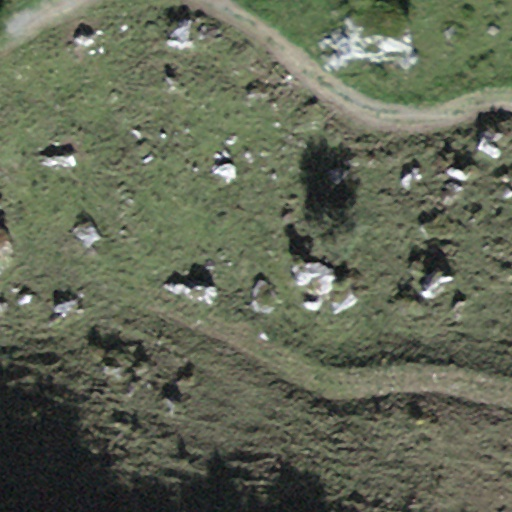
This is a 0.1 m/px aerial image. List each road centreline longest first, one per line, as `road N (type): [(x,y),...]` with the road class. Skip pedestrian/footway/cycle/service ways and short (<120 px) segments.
road 1 (track): [(0,186),(68,264),(143,305),(221,329),(336,386),(401,381),(511,393)]
road 2 (track): [(186,0),(245,28),(333,105),(415,123),(511,99)]
